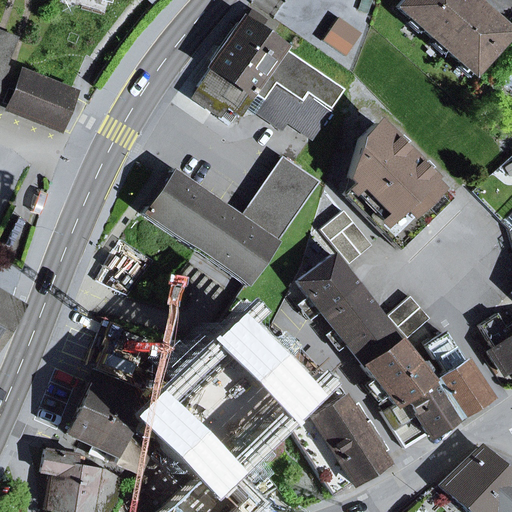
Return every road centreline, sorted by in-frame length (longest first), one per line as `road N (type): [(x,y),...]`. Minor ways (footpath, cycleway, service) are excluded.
road 1 (primary): [(99,168),(7,402)]
road 2 (primary): [(210,0),(151,75),(99,168)]
road 3 (residential): [(492,429),(342,511)]
